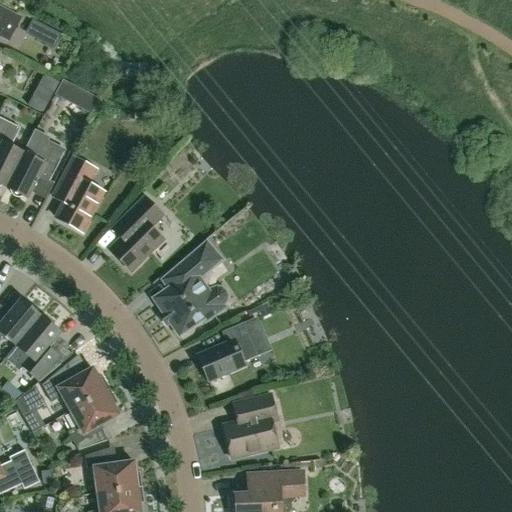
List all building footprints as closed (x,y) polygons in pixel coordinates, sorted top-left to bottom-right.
[(20,19),(0,8),(0,37),(8,42),(20,19)] [(46,28),(32,21),(25,34),(39,41),(46,28)] [(6,189),(23,154),(11,148),(20,129),(0,118),(0,187),(2,187),(6,189)] [(50,182),(65,152),(46,142),(36,161),(23,154),(6,189),(10,190),(11,194),(13,197),(16,198),(20,198),(23,197),(27,199),(39,177),(50,182)] [(82,233),(102,193),(87,185),(95,170),(74,159),(53,198),(64,204),(56,219),(82,233)] [(145,199),(128,216),(112,231),(121,240),(110,251),(131,272),(162,240),(149,228),(161,216),(145,199)] [(159,280),(167,290),(154,300),(179,336),(204,319),(206,321),(224,308),(223,307),(226,303),(227,298),(226,293),(222,289),(216,288),(211,290),(208,293),(199,282),(193,273),(216,256),(206,244),(176,267),(159,280)] [(28,307),(21,301),(8,316),(3,316),(0,313),(0,339),(1,338),(6,338),(15,346),(16,346),(43,315),(31,305),(29,307),(28,307)] [(258,312),(261,318),(269,315),(264,305),(241,315),(243,319),(258,312)] [(48,349),(60,334),(53,328),(53,327),(55,325),(43,315),(16,346),(15,346),(5,360),(20,372),(22,368),(39,382),(61,365),(48,354),(48,349)] [(244,363),(258,357),(243,323),(221,333),(226,344),(197,357),(208,382),(245,366),(244,363)] [(73,380),(65,367),(42,386),(51,403),(62,397),(70,412),(110,390),(102,376),(98,379),(93,369),(73,380)] [(17,401),(23,396),(7,383),(1,390),(15,402),(17,401)] [(25,415),(44,404),(34,387),(23,396),(17,401),(25,415)] [(78,451),(107,441),(99,427),(119,416),(113,406),(117,404),(110,390),(70,412),(78,427),(68,433),(78,451)] [(231,459),(273,449),(270,438),(273,433),(270,418),(274,410),(271,396),(237,404),(241,418),(237,424),(224,427),(231,459)] [(111,465),(109,449),(85,457),(87,469),(94,468),(97,494),(142,488),(140,473),(135,473),(134,462),(111,465)] [(0,466),(0,494),(21,485),(24,490),(39,483),(24,451),(9,458),(11,462),(0,466)] [(235,496),(236,511),(290,511),(291,511),(291,504),(298,497),(304,497),(303,472),(247,475),(248,495),(235,496)] [(140,511),(140,504),(144,504),(142,488),(97,494),(99,511),(94,511),(140,511)] [(51,509),(54,500),(42,497),(40,506),(51,509)]
